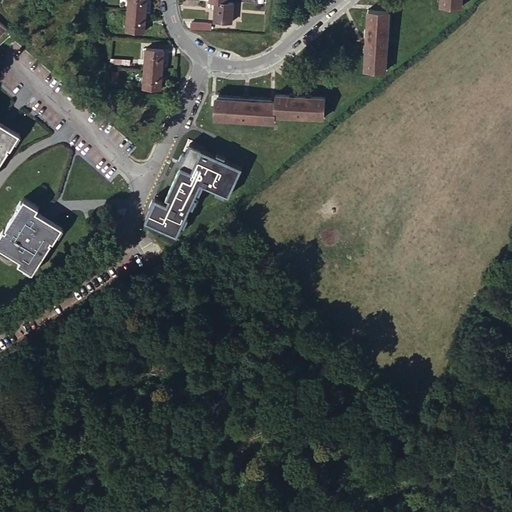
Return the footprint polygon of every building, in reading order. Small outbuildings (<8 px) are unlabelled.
[(232,19),(233,1),(228,1),(222,0),(215,0),(215,18),(232,19)] [(143,26),(145,8),(128,6),(126,24),(143,26)] [(389,9),(370,8),(365,69),(385,70),(389,9)] [(145,64),(162,66),(164,46),(147,44),(145,64)] [(160,84),(162,66),(145,64),(143,83),(160,84)] [(274,98),(273,112),(324,115),(325,95),(274,92),(274,98)] [(273,119),(273,112),(274,98),(215,95),(214,116),(273,119)] [(18,131),(13,129),(0,119),(0,161),(8,147),(6,146),(8,143),(10,145),(18,131)] [(226,192),(240,164),(188,139),(177,162),(178,162),(161,197),(153,193),(142,216),(174,231),(199,179),(226,192)] [(37,205),(23,196),(6,223),(7,224),(5,228),(3,227),(0,232),(0,243),(21,256),(18,261),(32,269),(49,241),(47,240),(48,238),(50,239),(59,223),(35,209),(37,205)]
